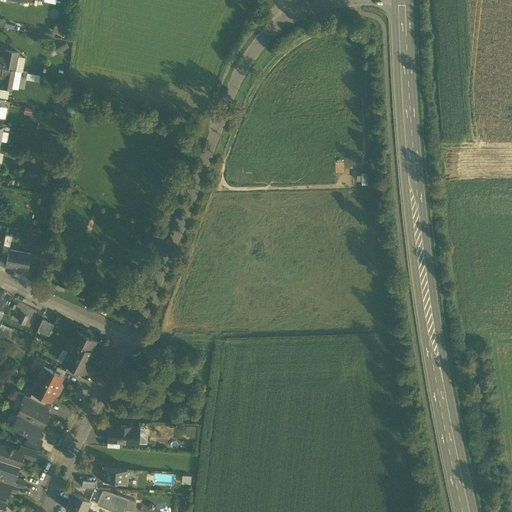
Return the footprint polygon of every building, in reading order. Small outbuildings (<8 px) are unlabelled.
[(60,34),(65,28),(58,23),(53,29),(60,34)] [(17,53),(5,51),(4,59),(16,61),(17,53)] [(16,61),(4,59),(3,63),(2,68),(14,70),(16,61)] [(1,73),(0,72),(0,76),(5,78),(3,88),(10,90),(12,79),(14,70),(2,68),(1,73)] [(26,72),(25,78),(37,81),(39,74),(26,72)] [(0,97),(6,98),(8,90),(0,88),(0,97)] [(360,173),(360,185),(372,184),(372,173),(360,173)] [(5,235),(2,252),(8,253),(8,249),(11,236),(5,235)] [(30,254),(8,249),(8,253),(6,265),(27,269),(30,254)] [(53,324),(42,319),(37,330),(48,335),(53,324)] [(0,323),(0,338),(9,341),(13,328),(0,323)] [(96,340),(75,330),(70,340),(73,342),(63,362),(68,365),(80,371),(83,373),(87,366),(88,366),(91,359),(94,351),(91,350),(96,340)] [(145,361),(140,352),(132,355),(138,365),(139,365),(141,365),(142,364),(143,364),(144,362),(145,361)] [(80,371),(68,365),(65,370),(77,377),(80,371)] [(62,376),(44,366),(40,373),(37,374),(35,377),(60,390),(62,386),(60,381),(62,376)] [(60,390),(35,377),(33,381),(34,385),(31,391),(50,401),(53,395),(58,394),(60,390)] [(40,402),(24,394),(21,401),(24,402),(25,401),(37,408),(40,402)] [(37,408),(25,401),(24,402),(18,414),(42,426),(48,413),(37,408)] [(42,426),(18,414),(12,426),(30,435),(35,438),(36,437),(42,426)] [(139,427),(109,425),(107,440),(119,441),(137,443),(139,427)] [(35,438),(30,435),(25,445),(36,449),(41,440),(36,437),(35,438)] [(18,450),(0,443),(0,458),(18,464),(21,453),(22,451),(18,450)] [(36,449),(25,445),(20,444),(18,450),(22,451),(21,453),(34,458),(37,449),(36,449)] [(0,458),(0,473),(2,474),(13,477),(14,476),(18,464),(0,458)] [(127,469),(102,467),(101,482),(126,484),(127,469)] [(25,480),(14,476),(13,477),(2,474),(0,478),(0,479),(16,485),(23,487),(25,480)] [(181,475),(181,483),(190,483),(190,475),(181,475)] [(16,485),(0,479),(0,485),(9,488),(8,489),(14,491),(16,485)] [(0,498),(5,500),(8,489),(9,488),(0,485),(0,498)] [(128,498),(102,491),(97,504),(112,510),(125,511),(128,498)] [(84,511),(90,500),(73,492),(65,509),(71,511),(84,511)]
